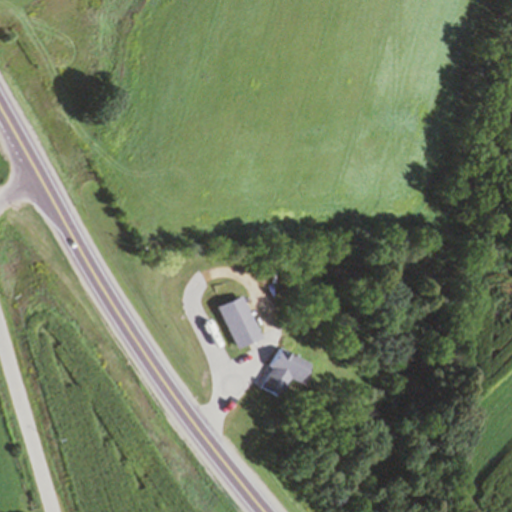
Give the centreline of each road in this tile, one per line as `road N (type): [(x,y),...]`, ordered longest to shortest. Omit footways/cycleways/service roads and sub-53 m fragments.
road 1 (primary): [(262,511),(132,332),(0,104)]
road 2 (residential): [(0,339),(2,199),(39,174)]
